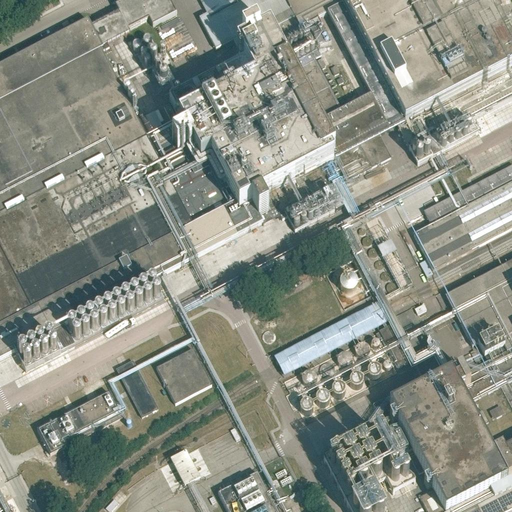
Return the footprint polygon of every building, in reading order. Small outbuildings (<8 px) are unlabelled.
[(168,0),(131,0),(115,8),(118,14),(128,32),(149,22),(153,29),(177,16),(168,0)] [(169,129),(147,141),(207,254),(262,225),(263,227),(280,218),(282,222),(285,220),(293,235),(334,214),(324,195),(372,170),(391,160),(379,138),(397,129),(394,123),(401,119),(398,113),(391,117),(379,93),(342,113),(316,63),(322,60),(318,52),(331,45),(318,20),(299,30),(283,0),(199,0),(208,16),(200,21),(216,52),(233,43),(238,51),(237,52),(243,64),(169,102),(180,123),(168,129),(169,129)] [(283,0),(299,30),(318,20),(336,11),(379,93),(391,117),(398,113),(401,119),(394,123),(397,129),(417,167),(431,160),(431,159),(441,154),(441,155),(478,136),(469,120),(511,97),(511,29),(500,7),(502,6),(499,0),(283,0)] [(0,362),(64,329),(207,254),(147,141),(101,52),(102,51),(102,50),(130,35),(118,14),(91,29),(88,23),(0,68),(0,362)] [(176,42),(164,48),(167,55),(179,49),(176,42)] [(322,69),(326,67),(323,60),(318,62),(322,69)] [(153,106),(141,112),(147,123),(159,117),(153,106)] [(461,370),(451,375),(389,407),(434,492),(420,499),(426,511),(447,511),(511,478),(511,445),(494,455),(480,429),(488,424),(482,413),(474,417),(468,406),(511,382),(511,167),(424,214),(431,227),(413,237),(432,274),(511,231),(511,264),(446,299),(460,326),(472,348),(478,345),(485,358),(488,363),(464,375),(461,370)] [(374,246),(379,259),(386,256),(396,281),(400,279),(396,267),(398,266),(388,240),(374,246)] [(247,298),(279,282),(275,273),(243,290),(247,298)] [(410,306),(413,311),(421,307),(419,303),(410,306)] [(418,316),(427,312),(424,307),(415,311),(418,316)] [(398,370),(408,365),(389,328),(379,333),(398,370)] [(175,407),(212,388),(193,352),(156,371),(175,407)] [(158,412),(133,363),(116,372),(142,421),(158,412)] [(50,457),(68,448),(122,420),(109,395),(55,424),(38,433),(50,457)] [(496,420),(502,417),(498,409),(492,412),(496,420)] [(408,491),(388,445),(365,454),(369,465),(376,462),(384,482),(391,480),(398,495),(408,491)] [(168,459),(181,486),(197,479),(184,451),(168,459)] [(511,511),(511,478),(447,511),(511,511)] [(275,511),(258,479),(219,499),(225,511),(275,511)] [(114,502),(105,511),(112,511),(118,506),(114,502)]
